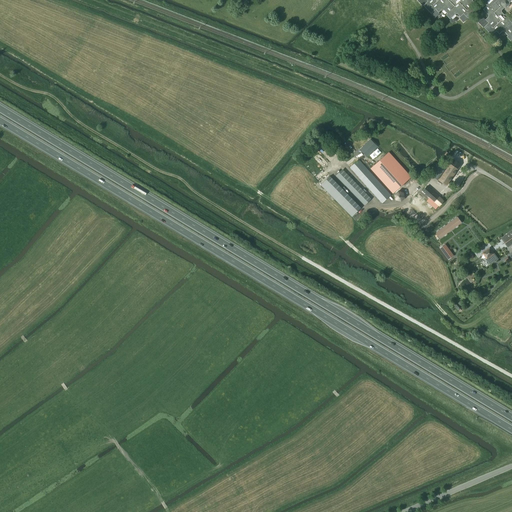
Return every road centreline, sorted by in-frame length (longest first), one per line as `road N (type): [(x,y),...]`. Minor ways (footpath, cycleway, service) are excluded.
road 1 (trunk): [(0,120),(511,430)]
road 2 (trunk): [(511,417),(0,108)]
road 3 (track): [(0,76),(49,94),(75,121),(150,167),(511,376)]
road 4 (track): [(228,173),(322,225),(461,326),(511,286)]
